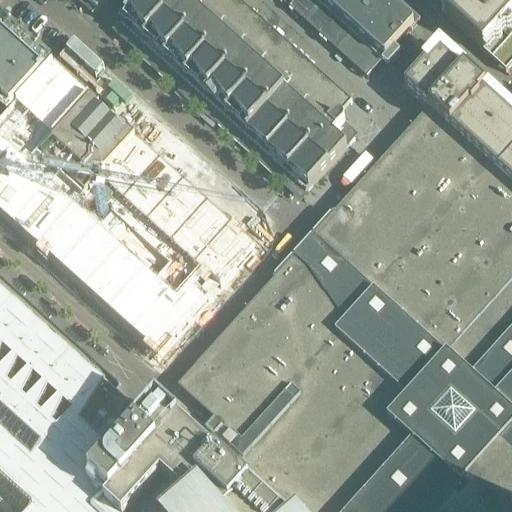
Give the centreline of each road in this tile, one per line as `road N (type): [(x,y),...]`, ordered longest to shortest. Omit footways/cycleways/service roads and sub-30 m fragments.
road 1 (unclassified): [(296,235),(157,395),(0,249)]
road 2 (unclassified): [(39,0),(296,235)]
road 3 (unclassified): [(382,103),(398,117),(296,235)]
